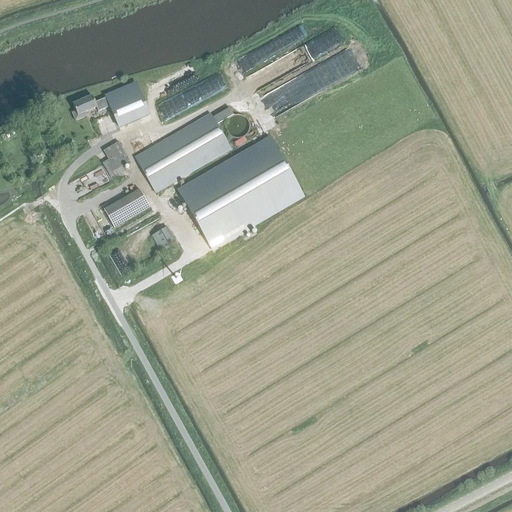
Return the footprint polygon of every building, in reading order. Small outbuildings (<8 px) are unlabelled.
[(330,59),(341,80),(360,71),(349,49),(330,59)] [(76,111),(72,113),(75,121),(86,117),(85,113),(97,108),(98,112),(111,107),(120,128),(149,116),(136,85),(107,97),(107,98),(95,103),(92,96),(73,105),(76,111)] [(215,116),(218,124),(234,118),(231,109),(215,116)] [(135,158),(155,194),(231,150),(210,115),(135,158)] [(269,139),(178,192),(213,252),(254,229),(252,226),(302,197),(269,139)] [(108,175),(114,171),(130,163),(118,143),(103,152),(108,161),(102,164),(108,175)] [(103,211),(114,229),(150,208),(139,190),(109,207),(107,204),(102,207),(104,210),(103,211)] [(170,228),(153,236),(161,254),(178,247),(170,228)] [(113,254),(120,275),(131,271),(125,251),(113,254)]
